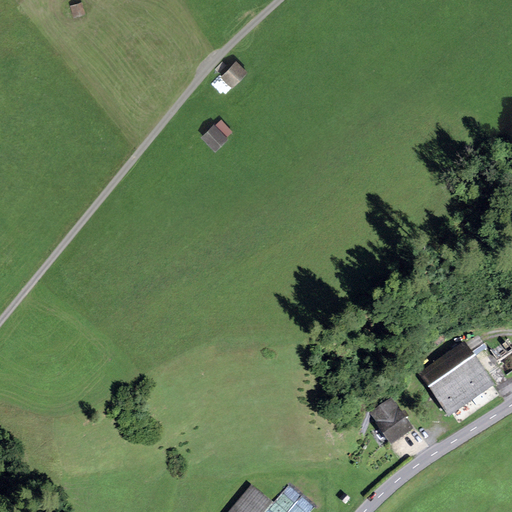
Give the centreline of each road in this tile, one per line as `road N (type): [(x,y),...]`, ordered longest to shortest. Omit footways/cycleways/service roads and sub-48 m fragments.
road 1 (unclassified): [(0,326),(172,118),(285,0)]
road 2 (tertiary): [(511,403),(421,460),(362,511)]
